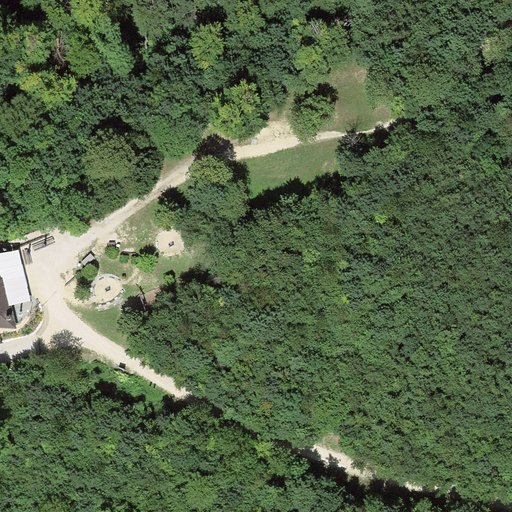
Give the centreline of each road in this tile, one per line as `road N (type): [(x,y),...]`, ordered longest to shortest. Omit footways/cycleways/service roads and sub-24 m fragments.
road 1 (track): [(511,506),(318,455),(244,427),(143,368),(76,328),(56,306),(47,278),(71,245)]
road 2 (track): [(511,28),(411,115),(330,139),(212,147),(71,245)]
